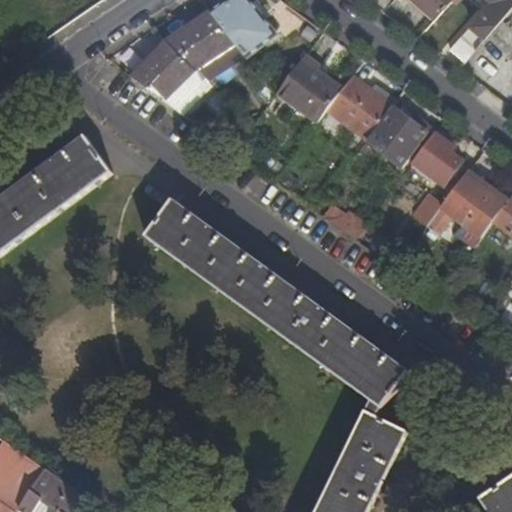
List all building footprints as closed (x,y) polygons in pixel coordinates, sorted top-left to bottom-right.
[(44,0),(62,19),(82,0),(44,0)] [(230,0),(212,14),(237,46),(249,62),(280,38),(253,0),(230,0)] [(453,0),(415,0),(436,19),(453,0)] [(511,0),(493,0),(494,0),(450,50),(465,64),(511,9),(511,0)] [(198,72),(237,46),(212,14),(169,44),(198,72)] [(169,44),(133,79),(166,103),(198,72),(169,44)] [(323,66),(308,56),(277,98),(276,100),(282,104),(286,99),(320,124),(328,114),(345,90),(319,71),(323,66)] [(188,105),(209,83),(198,72),(166,103),(180,113),(188,105)] [(395,107),(355,77),(345,90),(328,114),(368,144),(368,143),(395,107)] [(203,115),(188,105),(180,113),(195,124),(203,115)] [(412,120),(395,107),(368,143),(403,169),(434,129),(416,115),(412,120)] [(453,153),(459,145),(442,133),(418,165),(447,187),(465,163),(453,153)] [(0,257),(113,174),(88,138),(0,202),(0,257)] [(511,201),(472,171),(469,176),(447,206),(444,209),(484,238),(496,222),(509,205),(511,201)] [(286,181),(280,178),(276,183),(282,187),(286,181)] [(416,217),(430,228),(444,209),(447,206),(433,195),(416,217)] [(151,237),(375,402),(321,511),(371,511),(411,432),(381,418),(414,373),(178,200),(151,237)] [(511,200),(509,205),(496,222),(511,233),(511,200)] [(324,208),(320,215),(357,241),(367,229),(333,205),(329,211),(324,208)] [(0,511),(18,511),(19,511),(47,471),(6,442),(0,449),(0,511)] [(79,511),(89,499),(47,471),(19,511),(20,511),(39,511),(47,502),(61,511),(60,511),(79,511)] [(511,511),(511,479),(484,500),(492,511),(511,511)] [(39,511),(60,511),(61,511),(47,502),(39,511)]
